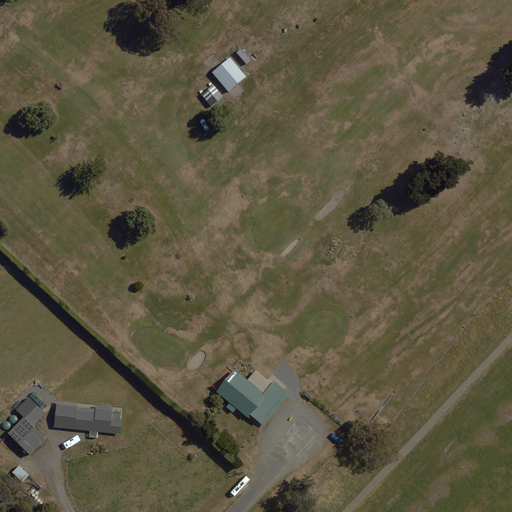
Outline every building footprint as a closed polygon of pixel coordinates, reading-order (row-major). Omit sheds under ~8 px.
[(251,82),(230,58),(211,76),(231,99),(251,82)] [(235,368),(216,391),(246,416),(250,413),(264,425),(290,393),(273,379),(263,391),(235,368)] [(49,416),(30,398),(18,411),(25,418),(35,428),(37,429),(49,416)] [(35,428),(25,418),(13,431),(23,441),(35,428)] [(71,421),(68,446),(119,452),(122,428),(71,421)] [(19,437),(2,454),(24,475),(41,459),(19,437)]
